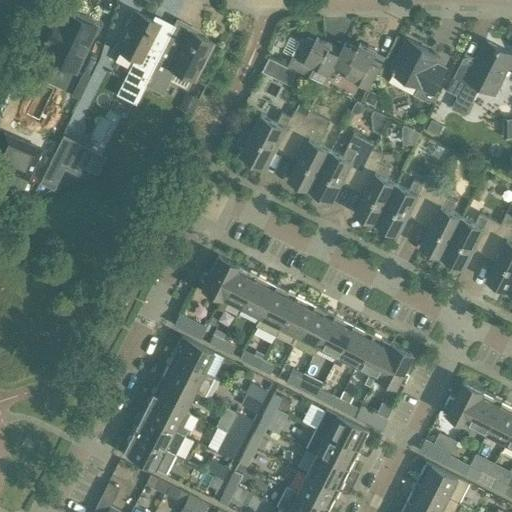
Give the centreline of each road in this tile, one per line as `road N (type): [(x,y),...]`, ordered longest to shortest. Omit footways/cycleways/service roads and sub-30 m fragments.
road 1 (residential): [(464,326),(209,195),(47,511)]
road 2 (residential): [(368,511),(464,326)]
